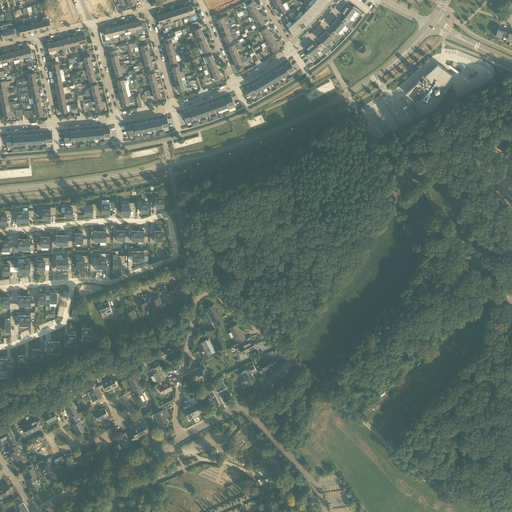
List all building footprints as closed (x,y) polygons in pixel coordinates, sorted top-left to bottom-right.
[(98,0),(92,3),(94,9),(104,5),(102,0),(98,0)] [(214,0),(207,0),(212,9),(218,6),(214,0)] [(277,8),(283,5),(279,0),(278,0),(274,3),(277,8)] [(326,6),(319,0),(315,0),(315,1),(314,2),(313,2),(323,10),(325,7),(325,6),(326,6)] [(246,10),(243,11),(244,14),(255,7),(252,2),(246,5),(248,8),(245,9),(246,10)] [(322,10),(323,10),(313,2),(311,5),(312,5),(310,6),(319,14),(322,11),(321,11),(322,10)] [(67,3),(59,6),(61,11),(69,8),(67,3)] [(104,5),(94,9),(96,14),(106,10),(104,5)] [(186,7),(188,15),(189,17),(190,20),(191,21),(196,19),(195,16),(192,5),(186,7)] [(283,5),(277,8),(280,14),(286,10),(283,5)] [(344,9),(352,15),(355,11),(359,14),(362,11),(353,5),(352,8),(347,5),(344,9)] [(319,15),(319,14),(310,6),(308,8),(307,10),(315,18),(318,15),(318,14),(319,15)] [(183,16),(188,15),(186,7),(180,9),(183,16)] [(258,12),(255,7),(244,14),(245,16),(251,13),(252,16),(258,12)] [(69,8),(61,11),(63,16),(71,13),(69,8)] [(177,18),(183,16),(180,9),(174,10),(177,18)] [(352,15),(344,9),(341,14),(345,17),(343,19),(351,26),(354,23),(349,19),(352,15)] [(45,29),(51,27),(47,13),(46,10),(44,10),(45,17),(42,18),(43,21),(45,29)] [(171,20),(177,18),(174,10),(169,12),(171,20)] [(315,19),(315,18),(307,10),(304,12),(303,13),(303,14),(311,23),(314,20),(314,19),(315,19)] [(165,22),(171,20),(169,12),(163,14),(165,22)] [(243,28),(261,17),(258,12),(252,16),(250,17),(252,20),(242,26),(243,28)] [(71,13),(63,16),(65,21),(72,18),(71,13)] [(159,24),(165,22),(163,14),(157,16),(159,24)] [(311,23),(303,14),(301,16),(300,17),(299,17),(307,27),(310,24),(310,23),(311,23)] [(219,26),(231,20),(230,18),(227,19),(226,16),(216,20),(219,26)] [(243,28),(245,30),(254,25),(256,28),(265,23),(261,17),(243,28)] [(296,20),(296,21),(303,30),(306,28),(306,27),(307,27),(299,17),(297,19),(296,21),(296,20)] [(31,24),(30,21),(26,22),(25,18),(23,19),(24,23),(25,26),(27,33),(33,32),(31,24)] [(334,22),(340,29),(344,25),(348,29),(351,26),(343,19),(341,22),(337,18),(334,22)] [(231,27),(229,24),(232,23),(231,21),(231,20),(219,26),(221,31),(231,27)] [(137,32),(137,35),(140,34),(139,31),(143,31),(142,28),(140,21),(134,22),(136,29),(137,32)] [(302,31),(303,30),(296,21),(293,23),(292,24),(299,34),(302,31),(301,31),(302,30),(302,31)] [(337,33),(340,29),(334,22),(330,27),(334,30),(332,32),(339,39),(342,37),(337,33)] [(298,35),(299,34),(292,24),(289,26),(290,26),(288,28),(292,35),(294,38),(297,35),(298,34),(298,35)] [(191,38),(203,33),(200,27),(194,30),(195,34),(190,36),(191,38)] [(234,29),(232,30),(231,27),(221,31),(223,37),(235,32),(234,29)] [(267,27),(261,30),(264,36),(270,32),(267,27)] [(496,33),(497,33),(496,36),(500,38),(499,40),(503,41),(504,36),(508,37),(510,32),(502,30),(503,30),(498,28),(496,33)] [(332,32),(330,34),(326,31),(322,35),(329,42),(332,38),(336,42),(339,39),(332,32)] [(235,39),(233,35),(236,34),(235,32),(223,37),(226,42),(235,39)] [(267,41),(273,37),(270,32),(264,36),(267,41)] [(196,43),(205,39),(203,33),(191,38),(192,41),(194,40),(196,43)] [(85,35),(78,36),(80,43),(83,43),(87,42),(85,35)] [(319,44),(326,52),(329,49),(325,45),(329,42),(322,35),(318,38),(321,42),(319,44)] [(79,44),(80,43),(78,36),(72,38),(74,45),(79,44)] [(175,40),(175,39),(174,37),(164,39),(166,45),(172,44),(175,43),(178,42),(178,39),(175,40)] [(265,49),(276,43),(273,37),(267,41),(264,43),(266,46),(264,47),(265,49)] [(68,47),(74,45),(72,38),(66,39),(68,47)] [(64,47),(68,47),(66,39),(60,41),(61,48),(62,48),(62,52),(63,55),(66,55),(65,51),(66,51),(64,47)] [(201,47),(208,44),(205,39),(196,43),(195,43),(196,47),(195,47),(195,49),(198,48),(201,47)] [(56,49),(61,48),(60,41),(53,42),(55,50),(56,49)] [(49,51),(55,50),(53,42),(47,44),(49,51)] [(314,42),(309,46),(315,53),(319,50),(323,55),(326,52),(319,44),(317,46),(314,42)] [(230,53),(237,50),(239,49),(242,47),(241,45),(238,46),(237,43),(235,44),(234,44),(228,47),(230,53)] [(270,53),(273,52),(279,48),(276,43),(265,49),(266,52),(268,50),(270,53)] [(201,47),(204,53),(210,50),(208,44),(201,47)] [(315,61),(311,56),(315,53),(309,46),(305,49),(308,53),(306,55),(312,63),(315,61)] [(33,59),(32,55),(30,48),(24,50),(26,57),(27,61),(33,59)] [(169,57),(175,55),(178,55),(178,54),(177,52),(178,52),(177,49),(174,49),(167,51),(169,57)] [(20,58),(26,57),(24,50),(18,51),(20,58)] [(232,58),(239,55),(237,50),(230,53),(232,58)] [(202,65),(214,60),(212,54),(203,58),(204,62),(201,63),(202,65)] [(235,64),(247,59),(246,56),(240,58),(239,55),(232,58),(235,64)] [(242,63),(248,61),(247,59),(235,64),(237,69),(244,67),(242,63)] [(207,70),(217,66),(214,60),(202,65),(203,68),(206,66),(207,69),(207,70)] [(288,73),(288,74),(289,75),(295,72),(289,62),(283,65),(288,73)] [(419,81),(405,93),(428,110),(438,95),(440,97),(445,90),(443,89),(453,75),(438,64),(425,76),(423,74),(418,81),(419,81)] [(279,68),(284,76),(288,74),(288,73),(283,65),(279,68)] [(207,76),(219,71),(217,66),(207,70),(209,73),(206,74),(207,76)] [(274,71),(279,79),(284,76),(279,68),(274,71)] [(219,71),(207,76),(208,79),(211,77),(211,78),(214,77),(215,80),(221,77),(219,71)] [(270,73),(275,82),(279,79),(274,71),(270,73)] [(270,84),(275,82),(270,73),(265,76),(270,84)] [(270,84),(265,76),(261,79),(266,87),(270,84)] [(261,90),(266,87),(261,79),(256,82),(261,90)] [(256,93),(257,93),(261,90),(256,82),(251,85),(256,93)] [(92,92),(99,90),(97,84),(91,86),(91,88),(88,89),(88,90),(86,91),(86,93),(89,93),(92,92)] [(256,93),(251,85),(246,88),(252,98),(258,94),(257,93),(256,93)] [(128,97),(121,98),(123,104),(130,103),(129,102),(134,101),(135,102),(140,101),(139,94),(134,95),(131,96),(128,97)] [(231,96),(225,98),(228,107),(228,109),(235,107),(231,96)] [(223,109),(228,107),(225,98),(219,100),(223,109)] [(60,107),(66,106),(66,102),(69,102),(69,99),(65,100),(58,101),(60,107)] [(223,109),(219,100),(214,102),(218,111),(223,109)] [(89,105),(83,106),(84,111),(90,109),(90,107),(93,107),(93,108),(96,107),(97,110),(103,108),(102,102),(95,104),(92,104),(89,105)] [(209,104),(213,112),(218,111),(214,102),(209,104)] [(213,112),(209,104),(204,105),(208,114),(213,112)] [(199,107),(202,116),(208,114),(204,105),(199,107)] [(199,107),(194,109),(198,118),(202,116),(199,107)] [(36,116),(43,115),(42,108),(35,110),(30,110),(31,113),(32,113),(34,119),(37,119),(36,116)] [(198,118),(194,109),(189,111),(192,120),(198,118)] [(14,117),(13,112),(13,110),(10,111),(3,112),(4,118),(14,117)] [(192,120),(189,111),(183,113),(187,124),(193,122),(192,120)] [(162,128),(163,130),(169,129),(167,118),(161,119),(162,128)] [(136,135),(136,133),(134,124),(127,125),(130,137),(136,135)] [(72,143),(72,141),(71,131),(64,132),(65,144),(72,143)] [(14,147),(14,145),(13,136),(6,136),(7,148),(14,147)] [(156,202),(156,207),(164,207),(164,197),(159,197),(159,195),(151,195),(151,202),(156,202)] [(137,207),(141,207),(141,213),(148,213),(148,203),(143,203),(143,200),(137,200),(137,207)] [(102,203),(102,213),(110,213),(110,208),(115,208),(115,202),(109,202),(109,203),(102,203)] [(129,204),(122,204),(122,214),(130,214),(130,209),(135,209),(135,202),(129,202),(129,204)] [(93,215),(93,210),(97,210),(97,204),(92,204),(92,205),(85,205),(85,215),(93,215)] [(78,205),(70,205),(70,207),(65,207),(65,217),(73,217),(73,212),(78,212),(78,205)] [(56,207),(50,207),(50,210),(43,210),(43,220),(51,220),(51,214),(56,214),(56,207)] [(12,217),(12,210),(4,210),(4,214),(0,214),(0,224),(7,224),(7,217),(12,217)] [(17,222),(23,222),(23,212),(17,212),(17,210),(12,210),(12,217),(17,217),(17,222)] [(28,212),(23,212),(23,222),(29,222),(29,217),(34,217),(34,210),(28,210),(28,212)] [(117,240),(125,240),(125,230),(117,230),(117,236),(113,236),(113,242),(117,242),(117,240)] [(94,231),(94,236),(90,237),(90,243),(94,243),(94,241),(100,241),(100,231),(94,231)] [(110,236),(106,236),(106,231),(100,231),(100,241),(106,241),(106,243),(110,243),(110,236)] [(128,236),(128,242),(138,242),(138,231),(132,231),(132,236),(128,236)] [(148,242),(148,236),(144,236),(144,231),(138,231),(138,242),(148,242)] [(149,236),(149,243),(155,243),(155,241),(163,241),(163,231),(154,231),(154,236),(149,236)] [(83,233),(75,233),(75,243),(83,243),(83,245),(87,245),(87,238),(83,238),(83,233)] [(56,235),(56,240),(52,240),(52,247),(56,247),(56,245),(62,245),(62,235),(56,235)] [(72,247),(72,240),(68,240),(68,235),(62,235),(62,245),(68,245),(68,247),(72,247)] [(41,237),(41,242),(37,242),(37,249),(41,249),(41,247),(49,247),(49,237),(41,237)] [(18,249),(24,249),(24,239),(18,239),(18,246),(14,246),(14,252),(18,252),(18,249)] [(30,251),(34,251),(34,244),(30,244),(30,239),(24,239),(24,249),(30,249),(30,251)] [(2,241),(2,251),(10,251),(10,252),(14,252),(14,246),(10,246),(10,241),(2,241)] [(132,256),(132,261),(138,261),(138,251),(132,251),(132,246),(128,246),(128,256),(132,256)] [(138,261),(144,261),(144,256),(148,256),(148,250),(144,250),(144,251),(138,251),(138,261)] [(100,256),(100,268),(106,268),(106,263),(110,263),(110,253),(106,253),(106,256),(100,256)] [(81,255),(81,258),(76,258),(76,268),(84,268),(84,263),(88,263),(88,255),(81,255)] [(113,268),(121,268),(121,263),(125,263),(125,258),(125,255),(118,255),(118,258),(113,258),(113,268)] [(56,268),(62,268),(62,258),(56,258),(56,256),(52,256),(52,263),(56,263),(56,268)] [(62,256),(62,258),(62,268),(68,268),(68,263),(72,263),(72,256),(62,256)] [(90,256),(90,263),(94,263),(94,268),(100,268),(100,256),(90,256)] [(45,270),(45,265),(49,265),(49,257),(42,257),(42,260),(37,260),(37,270),(45,270)] [(14,267),(14,260),(10,260),(7,260),(7,264),(2,264),(2,274),(10,274),(10,267),(14,267)] [(14,260),(14,267),(18,267),(18,272),(24,272),(24,262),(18,262),(18,260),(14,260)] [(30,267),(34,267),(34,260),(30,260),(30,262),(24,262),(24,272),(30,272),(30,267)] [(181,285),(178,286),(175,287),(179,300),(185,298),(184,295),(188,294),(186,286),(182,288),(181,285)] [(167,290),(165,290),(161,292),(166,304),(172,302),(171,299),(175,298),(172,291),(168,292),(167,290)] [(49,299),(45,299),(45,304),(45,306),(50,306),(50,303),(57,303),(56,292),(49,292),(49,299)] [(34,299),(34,303),(34,306),(39,306),(39,304),(45,304),(45,299),(45,294),(38,294),(38,299),(34,299)] [(15,306),(24,306),(24,296),(18,296),(18,303),(15,303),(15,306)] [(24,306),(34,306),(34,303),(31,303),(31,296),(24,296),(24,306)] [(155,296),(152,297),(149,298),(153,311),(159,309),(158,306),(162,305),(160,297),(156,299),(155,296)] [(14,309),(15,306),(15,303),(9,303),(10,297),(2,297),(2,307),(9,307),(9,309),(14,309)] [(103,299),(104,299),(103,298),(99,299),(100,302),(102,301),(102,303),(98,305),(103,318),(103,317),(102,316),(108,314),(108,313),(112,312),(112,314),(113,314),(108,301),(103,303),(102,298),(103,298),(103,299)] [(141,301),(139,302),(135,303),(140,315),(143,314),(143,311),(145,311),(146,315),(150,314),(149,309),(146,302),(142,303),(141,301)] [(219,312),(217,313),(213,305),(206,309),(212,321),(215,320),(218,325),(224,322),(219,312)] [(129,308),(127,309),(123,310),(127,323),(134,321),(133,318),(136,317),(134,310),(130,311),(129,308)] [(14,318),(14,315),(10,315),(10,322),(4,322),(4,332),(10,332),(10,324),(14,324),(14,318)] [(18,318),(18,325),(24,325),(24,315),(14,315),(14,318),(18,318)] [(31,325),(31,318),(34,318),(35,315),(24,315),(24,325),(31,325)] [(237,324),(230,328),(236,340),(238,339),(239,342),(246,339),(242,332),(241,332),(237,324)] [(97,334),(90,334),(90,328),(82,328),(82,338),(89,338),(89,340),(100,340),(97,334)] [(68,344),(75,344),(75,334),(68,334),(68,340),(64,340),(64,346),(68,346),(68,344)] [(215,352),(208,339),(198,344),(204,357),(215,352)] [(246,352),(255,347),(251,340),(239,347),(241,351),(238,353),(240,357),(247,354),(246,352)] [(59,351),(59,341),(51,341),(51,347),(47,347),(47,353),(51,353),(51,351),(59,351)] [(172,345),(160,351),(163,358),(176,351),(172,345)] [(33,349),(33,359),(40,359),(40,361),(44,361),(44,354),(40,354),(40,349),(33,349)] [(25,355),(18,355),(18,365),(25,365),(25,367),(29,367),(29,360),(25,360),(25,355)] [(260,362),(256,364),(261,374),(265,372),(264,371),(277,365),(273,357),(260,363),(260,362)] [(0,370),(6,371),(6,377),(11,377),(11,364),(7,364),(7,359),(0,358),(0,370)] [(246,370),(242,372),(246,380),(244,381),(241,383),(243,387),(252,383),(252,382),(255,380),(252,373),(256,371),(253,364),(248,367),(249,369),(246,371),(246,370)] [(157,384),(162,381),(161,379),(165,377),(159,365),(155,367),(155,366),(153,367),(153,368),(151,369),(154,375),(151,377),(153,382),(156,381),(157,384)] [(194,375),(196,374),(199,379),(206,376),(204,372),(207,371),(204,365),(197,368),(191,370),(194,375)] [(404,369),(396,377),(399,380),(407,372),(404,369)] [(134,392),(141,389),(140,387),(139,386),(141,385),(136,375),(128,379),(131,384),(131,383),(134,388),(133,389),(134,392)] [(107,391),(111,389),(110,388),(116,385),(117,386),(113,377),(103,383),(102,380),(99,382),(101,388),(104,386),(107,391)] [(392,388),(399,380),(396,377),(389,385),(392,388)] [(162,381),(157,384),(159,387),(158,387),(161,392),(164,390),(165,392),(172,389),(168,382),(164,384),(162,381)] [(219,397),(220,396),(220,394),(223,393),(224,394),(228,391),(227,390),(228,390),(223,381),(211,386),(213,389),(208,392),(215,405),(216,405),(217,405),(218,404),(222,402),(219,397)] [(101,388),(99,382),(95,384),(88,387),(94,399),(102,396),(98,389),(101,388)] [(141,389),(134,392),(136,396),(134,396),(140,407),(147,403),(142,393),(143,392),(141,389)] [(184,409),(189,417),(202,410),(201,407),(200,407),(198,402),(184,409)] [(72,421),(77,418),(75,415),(78,414),(72,403),(65,407),(68,411),(69,411),(71,417),(72,421)] [(98,412),(95,405),(84,410),(88,417),(95,413),(97,418),(94,420),(96,423),(101,421),(99,417),(100,416),(98,412)] [(53,411),(44,416),(48,423),(57,418),(55,415),(58,413),(55,407),(52,409),(53,411)] [(161,427),(166,425),(169,423),(164,413),(167,412),(166,408),(155,414),(161,427)] [(27,435),(31,432),(39,427),(37,424),(40,423),(37,416),(34,418),(35,420),(23,426),(27,435)] [(72,425),(75,429),(78,435),(77,435),(78,435),(85,432),(79,421),(77,418),(72,421),(74,424),(72,425)] [(130,435),(133,441),(137,439),(136,438),(142,435),(141,434),(148,430),(144,423),(131,429),(133,434),(130,435)] [(19,440),(16,442),(10,430),(3,433),(0,435),(0,437),(2,441),(6,439),(10,445),(12,444),(14,447),(17,446),(17,445),(21,443),(19,440)] [(124,433),(117,437),(120,443),(122,448),(130,444),(124,433)] [(37,439),(30,443),(32,447),(34,446),(40,458),(48,454),(42,442),(39,443),(37,439)] [(17,446),(14,447),(10,449),(12,452),(10,453),(14,463),(22,459),(17,450),(19,449),(17,446)] [(76,458),(78,463),(82,461),(83,463),(93,458),(90,452),(80,457),(79,456),(76,458)] [(78,463),(76,458),(73,459),(71,456),(66,459),(71,469),(77,466),(76,464),(78,463)] [(272,467),(263,457),(259,462),(267,471),(272,467)] [(44,465),(42,466),(41,467),(45,476),(48,474),(49,478),(54,476),(51,468),(48,463),(49,463),(48,459),(42,462),(44,465)] [(39,479),(37,480),(35,476),(36,475),(32,468),(25,472),(29,479),(27,480),(32,490),(40,486),(38,484),(40,483),(39,479)] [(0,499),(3,498),(2,496),(12,491),(8,484),(0,488),(0,499)] [(28,511),(29,511),(24,502),(18,506),(21,510),(20,510),(20,511),(19,511),(28,511)]
